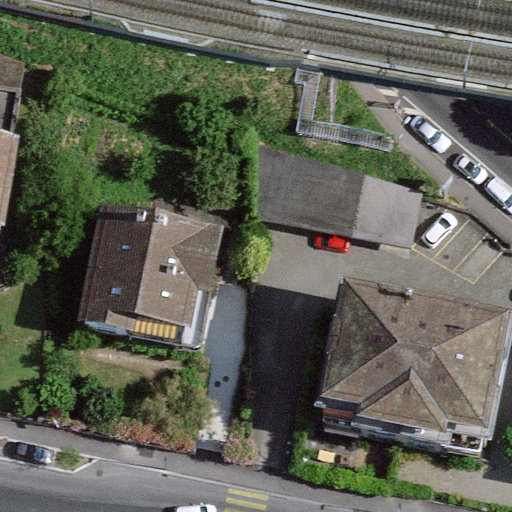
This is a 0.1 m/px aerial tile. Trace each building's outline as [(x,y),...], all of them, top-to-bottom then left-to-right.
[(0,111),(20,115),(27,65),(0,55),(0,111)] [(0,260),(5,262),(22,173),(14,171),(24,116),(20,115),(0,111),(0,260)] [(259,224),(414,258),(428,201),(257,149),(259,224)] [(224,223),(103,201),(79,329),(124,337),(126,327),(188,339),(197,292),(211,294),(224,223)] [(510,338),(342,302),(317,419),(356,428),(352,447),(446,467),(449,449),(484,457),(510,338)]
